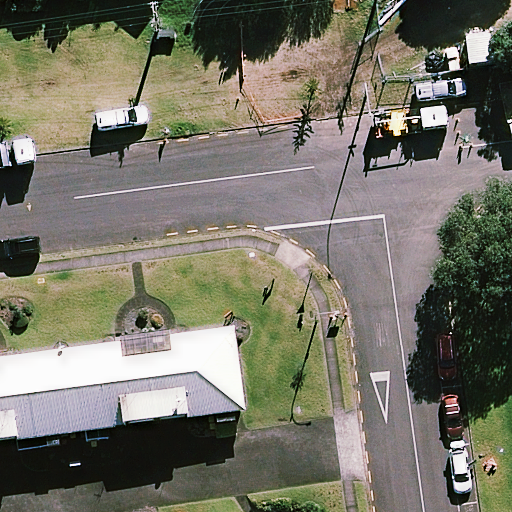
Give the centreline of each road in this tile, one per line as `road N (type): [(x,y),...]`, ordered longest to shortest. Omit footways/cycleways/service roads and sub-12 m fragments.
road 1 (residential): [(0,207),(376,159)]
road 2 (residential): [(376,159),(426,511)]
road 3 (residential): [(376,159),(511,142)]
